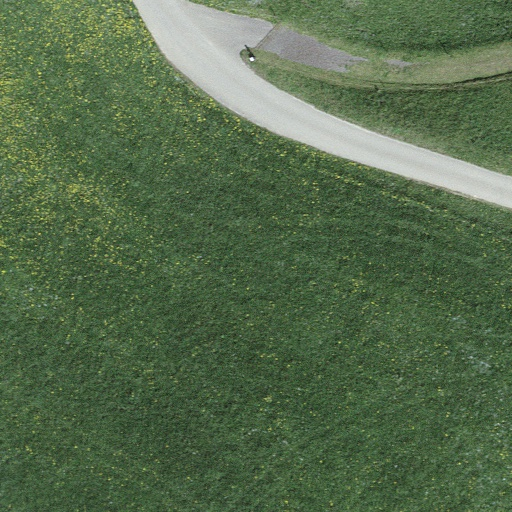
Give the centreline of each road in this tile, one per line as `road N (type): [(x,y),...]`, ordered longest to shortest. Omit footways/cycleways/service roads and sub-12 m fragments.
road 1 (unclassified): [(511,194),(358,143),(244,94),(203,61),(152,0)]
road 2 (track): [(511,58),(372,70),(164,18)]
